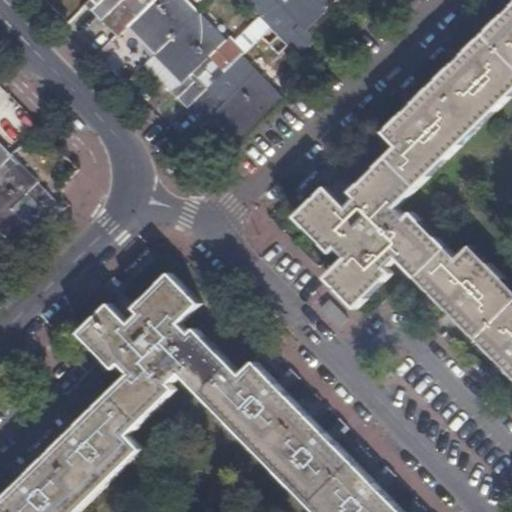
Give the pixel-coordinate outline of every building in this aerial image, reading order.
[(222,110),(215,116),(243,144),(287,100),(259,71),(249,80),(219,50),(230,41),(189,0),(95,0),(90,6),(119,37),(129,27),(185,84),(191,78),(195,83),(179,98),(200,120),(216,104),(222,110)] [(308,32),(340,0),(270,0),(258,12),(266,20),(275,11),(291,27),(281,36),(302,57),(313,46),(298,30),(302,26),(308,32)] [(511,13),(502,23),(477,47),(459,65),(420,103),(410,113),(390,133),(388,134),(402,148),(390,159),(356,192),(354,194),(360,199),(351,208),(331,188),(300,219),(336,256),(341,250),(351,260),(330,279),(360,310),(398,274),(393,269),(401,261),(444,304),(460,321),(499,360),(511,373),(511,283),(476,247),(463,260),(417,213),(411,218),(403,210),(421,191),(434,178),(511,102),(511,13)] [(0,230),(23,254),(67,210),(0,141),(0,230)] [(0,511),(82,511),(147,449),(134,436),(180,390),(175,385),(185,375),(318,511),(405,511),(388,494),(370,475),(352,456),(329,433),(289,393),(272,375),(259,362),(245,375),(200,329),(194,334),(186,324),(206,305),(175,274),(140,307),(139,309),(144,314),(134,324),(115,305),(85,335),(119,370),(124,365),(134,376),(115,394),(104,405),(89,419),(83,424),(73,435),(38,469),(34,473),(16,490),(0,506),(0,511)]
